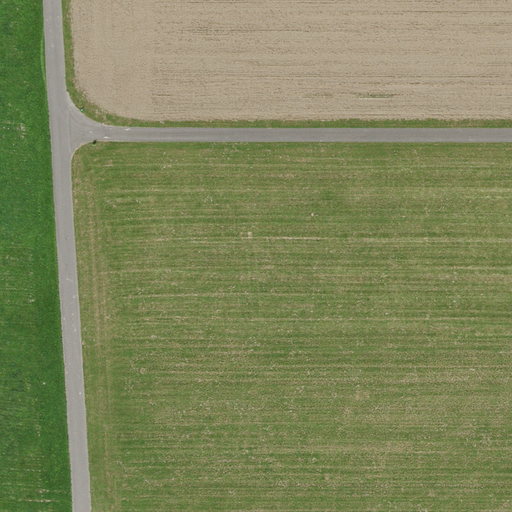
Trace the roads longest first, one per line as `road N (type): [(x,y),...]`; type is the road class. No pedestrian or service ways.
road 1 (unclassified): [(511,136),(62,133)]
road 2 (unclassified): [(62,133),(83,511)]
road 3 (unclassified): [(62,133),(55,0)]
